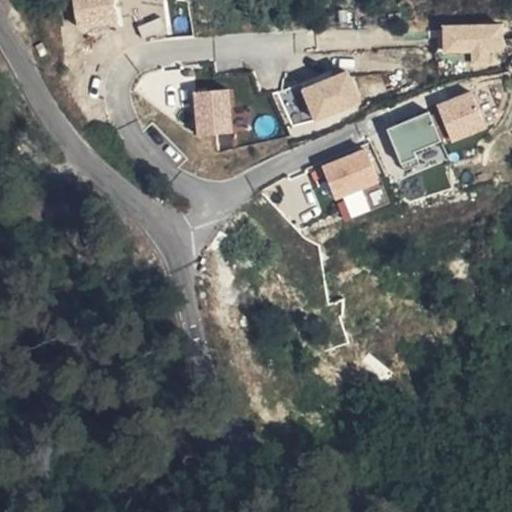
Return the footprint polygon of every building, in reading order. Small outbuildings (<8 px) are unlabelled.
[(75,0),(81,29),(123,20),(118,0),(75,0)] [(474,50),(474,62),(508,61),(507,21),(445,22),(446,51),(474,50)] [(304,84),(318,120),(365,103),(352,67),(304,84)] [(234,85),(196,88),(200,133),(238,130),(234,85)] [(456,140),(493,124),(476,86),(439,102),(456,140)] [(384,119),(388,144),(406,141),(403,116),(384,119)] [(324,164),(341,199),(386,178),(370,143),(324,164)]
